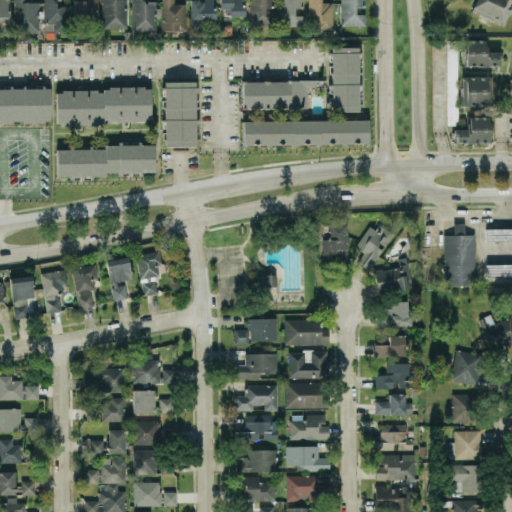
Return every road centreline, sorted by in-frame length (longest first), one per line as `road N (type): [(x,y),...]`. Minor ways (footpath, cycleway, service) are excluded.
road 1 (secondary): [(0,253),(337,196)]
road 2 (residential): [(207,511),(207,312),(182,191)]
road 3 (residential): [(320,54),(0,53)]
road 4 (residential): [(349,511),(349,293)]
road 5 (residential): [(207,312),(0,347)]
road 6 (residential): [(401,192),(419,163),(409,0)]
road 7 (secondary): [(182,191),(0,222)]
road 8 (residential): [(63,511),(61,340)]
road 9 (residential): [(381,0),(384,165)]
road 10 (secondary): [(384,165),(249,181)]
road 11 (residential): [(225,53),(220,185)]
road 12 (secondary): [(511,161),(384,165)]
